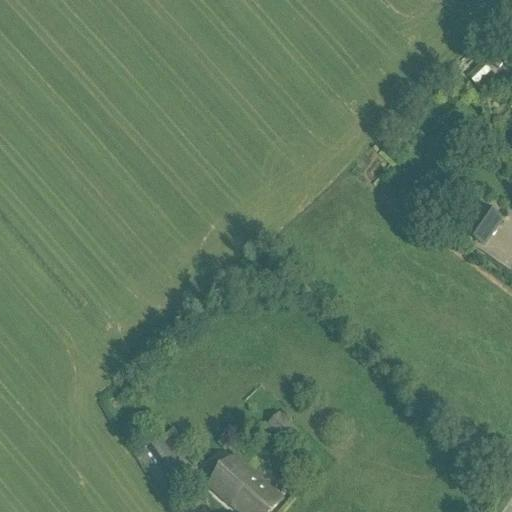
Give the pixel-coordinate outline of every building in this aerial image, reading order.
[(499,69),(511,56),(511,53),(500,41),(485,56),(499,69)] [(476,61),(463,73),(471,82),(485,70),(476,61)] [(502,220),(482,207),(464,233),(484,247),(502,220)] [(287,446),(300,434),(281,415),(268,426),(287,446)] [(158,443),(145,451),(168,483),(180,475),(158,443)] [(240,511),(272,511),(281,503),(246,470),(223,495),(240,511)]
